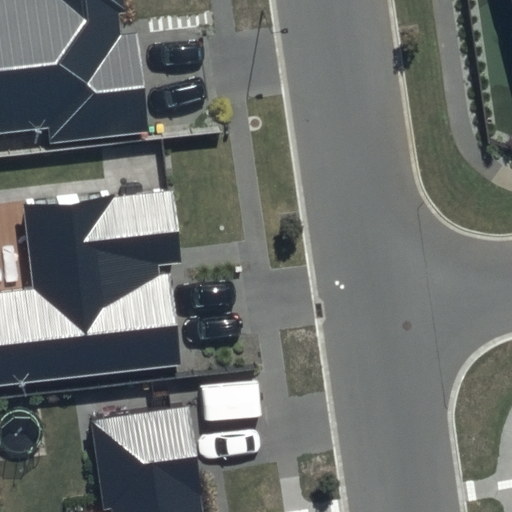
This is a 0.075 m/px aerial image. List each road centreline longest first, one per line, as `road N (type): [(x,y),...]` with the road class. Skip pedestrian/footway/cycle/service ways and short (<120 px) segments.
road 1 (residential): [(375,304),(331,0)]
road 2 (residential): [(405,511),(375,304)]
road 3 (residential): [(375,304),(511,283)]
